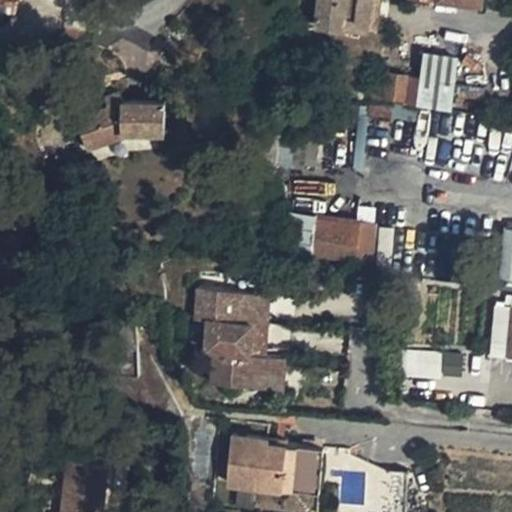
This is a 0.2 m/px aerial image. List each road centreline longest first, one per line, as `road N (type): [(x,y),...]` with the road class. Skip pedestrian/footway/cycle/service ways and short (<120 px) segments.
road 1 (unknown): [(511,425),(403,411),(376,397),(359,379),(352,313)]
road 2 (unknown): [(511,198),(371,173)]
